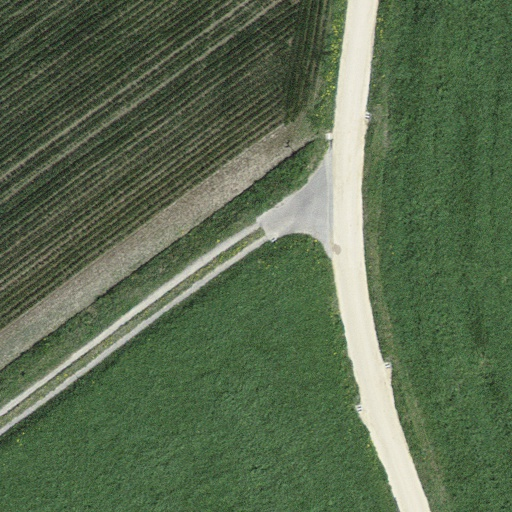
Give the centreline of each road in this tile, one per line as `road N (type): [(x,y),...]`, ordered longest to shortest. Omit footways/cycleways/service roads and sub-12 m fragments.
road 1 (track): [(344,184),(262,230),(0,423)]
road 2 (track): [(414,511),(366,362),(349,276),(344,184)]
road 3 (track): [(344,184),(361,0)]
